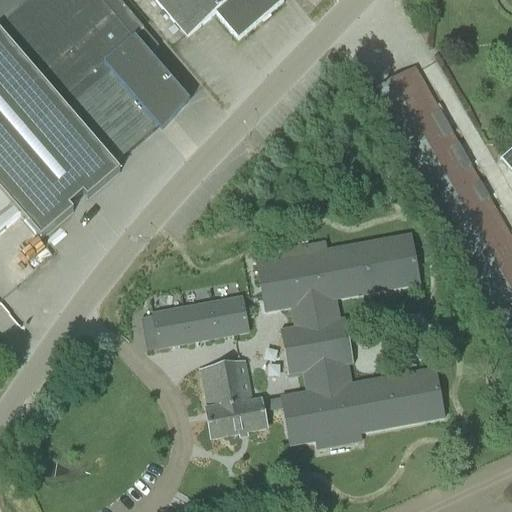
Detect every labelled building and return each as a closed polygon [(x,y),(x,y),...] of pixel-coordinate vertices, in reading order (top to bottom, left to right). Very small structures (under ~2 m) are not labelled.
[(0,0),(0,237),(21,220),(41,243),(74,215),(69,210),(83,198),(87,204),(120,176),(114,168),(158,130),(158,129),(170,118),(171,119),(188,105),(97,0),(0,0)] [(215,19),(225,30),(238,46),(284,6),(277,0),(151,0),(188,42),(215,19)] [(511,303),(511,244),(414,72),(369,98),(492,315),(511,303)] [(511,153),(501,164),(511,176),(511,153)] [(243,367),(201,374),(208,413),(206,414),(211,443),(238,438),(247,436),(266,432),(263,418),(283,414),(289,450),(315,446),(317,454),(361,446),(360,438),(444,423),(436,375),(351,390),(346,367),(350,367),(343,324),(338,325),(334,303),(418,288),(411,240),(326,255),(325,248),(292,254),(293,262),(257,268),(266,316),(291,312),(307,398),(281,402),(261,406),(261,405),(251,407),(243,367)] [(213,308),(219,342),(249,336),(243,303),(213,308)] [(183,313),(189,347),(219,342),(213,308),(183,313)] [(157,343),(159,351),(159,352),(189,347),(183,313),(153,319),(153,320),(155,328),(156,335),(157,343)] [(155,328),(153,320),(142,322),(143,330),(155,328)] [(155,328),(143,330),(144,337),(156,335),(155,328)] [(146,345),(157,343),(156,335),(144,337),(146,345)] [(147,353),(159,351),(157,343),(146,345),(147,353)]
